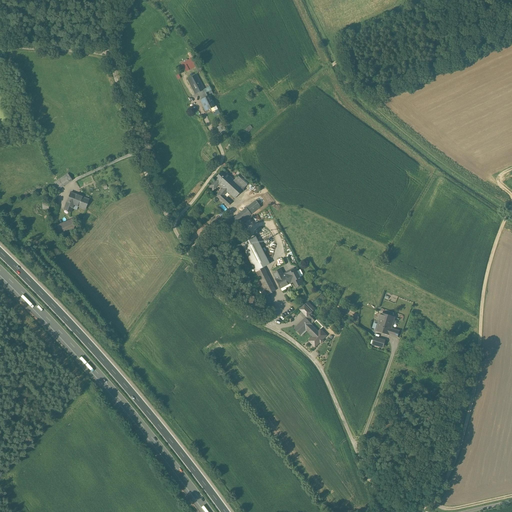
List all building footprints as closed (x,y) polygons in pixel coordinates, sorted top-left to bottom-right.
[(190,63),(192,68),(199,65),(196,60),(190,63)] [(196,75),(187,80),(195,95),(198,93),(204,90),(196,75)] [(198,93),(202,100),(207,97),(204,90),(198,93)] [(202,100),(200,101),(205,111),(214,106),(209,96),(207,97),(202,100)] [(250,125),(244,131),(246,134),(253,128),(250,125)] [(223,188),(227,192),(234,199),(246,185),(237,177),(233,181),(222,171),(214,180),(214,181),(210,186),(213,189),(218,184),(223,188)] [(67,174),(54,183),(58,189),(72,180),(67,174)] [(223,196),(227,192),(223,188),(216,196),(227,206),(231,203),(223,196)] [(89,200),(70,193),(64,210),(70,212),(73,205),(85,209),(89,200)] [(246,208),(251,214),(260,207),(255,201),(246,208)] [(233,219),(237,223),(237,225),(251,214),(246,208),(233,219)] [(233,219),(226,224),(229,229),(237,223),(233,219)] [(74,225),(72,220),(57,226),(61,236),(80,227),(78,223),(74,225)] [(254,267),(261,263),(254,249),(249,251),(251,254),(253,263),(254,262),(254,267)] [(254,267),(255,271),(263,267),(261,263),(254,267)] [(260,280),(267,295),(268,295),(276,291),(263,267),(255,271),(260,280)] [(285,274),(290,283),(293,281),(296,287),(301,284),(299,279),(299,278),(300,278),(299,277),(296,271),(295,269),(286,274),(285,274)] [(280,270),(273,273),(276,279),(275,279),(280,288),(290,283),(285,274),(283,275),(280,270)] [(261,290),(265,296),(267,295),(260,280),(257,282),(261,290)] [(260,298),(268,296),(268,295),(267,295),(265,296),(261,290),(259,291),(260,293),(258,294),(260,298)] [(385,296),(389,297),(388,300),(395,303),(398,297),(387,292),(385,296)] [(266,312),(273,309),(268,296),(260,298),(266,312)] [(305,305),(300,310),(307,317),(312,312),(305,305)] [(383,315),(378,331),(391,335),(393,329),(397,319),(383,315)] [(315,347),(326,336),(321,330),(320,330),(321,331),(318,333),(316,331),(316,330),(311,325),(311,324),(306,318),(301,322),(302,322),(295,329),(294,329),(299,334),(299,333),(302,336),(307,331),(313,337),(309,341),(315,347)] [(387,342),(376,338),(374,345),(384,349),(387,342)]
